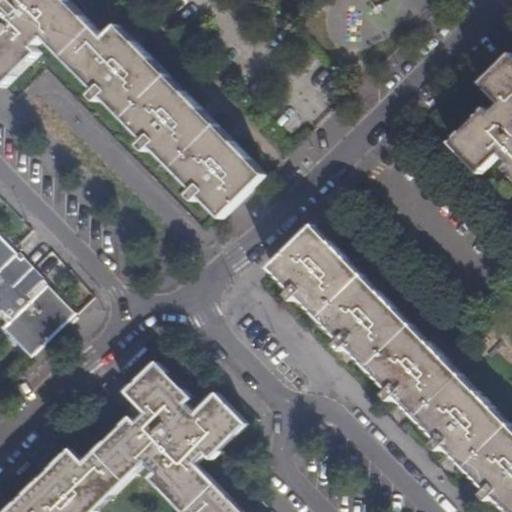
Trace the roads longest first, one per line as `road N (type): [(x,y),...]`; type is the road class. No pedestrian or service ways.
road 1 (residential): [(188,303),(507,0)]
road 2 (residential): [(0,167),(111,284),(117,299),(108,342)]
road 3 (residential): [(290,405),(340,417),(430,511)]
road 4 (residential): [(0,449),(108,342)]
road 5 (residential): [(188,303),(290,405)]
road 6 (residential): [(290,405),(275,468),(313,511)]
